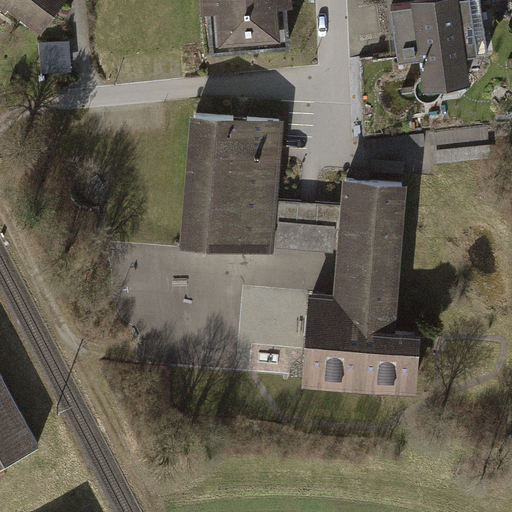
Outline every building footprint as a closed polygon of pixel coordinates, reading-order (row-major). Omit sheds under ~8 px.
[(42,35),(68,0),(0,0),(0,9),(6,14),(9,10),(42,35)] [(199,0),(201,15),(207,14),(210,56),(291,50),(288,9),(293,8),(292,0),(199,0)] [(480,0),(405,0),(391,2),(398,64),(420,61),(422,75),(424,91),(444,88),(471,85),(468,55),(487,53),(480,0)] [(70,42),(40,44),(42,73),(72,71),(70,42)] [(286,119),(193,112),(183,245),(273,252),(274,245),(342,251),(338,294),(312,292),(305,387),(423,396),(428,329),(401,327),(412,184),(346,178),(344,203),(280,198),(286,119)] [(0,370),(0,466),(40,445),(0,370)]
